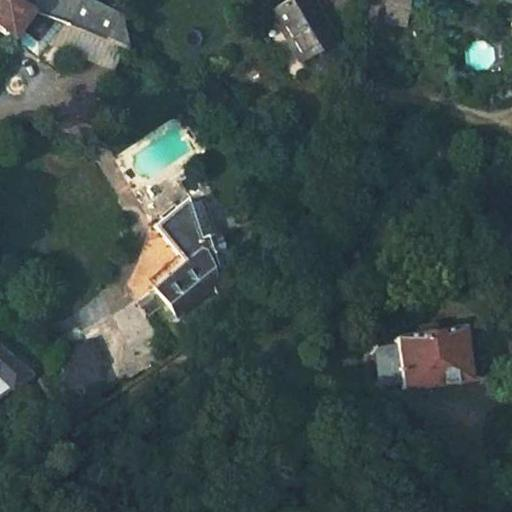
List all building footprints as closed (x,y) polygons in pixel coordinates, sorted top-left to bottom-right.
[(119,15),(88,0),(0,0),(0,27),(10,35),(19,24),(39,37),(55,16),(124,46),(119,15)] [(337,38),(314,0),(281,0),(268,9),(301,60),(337,38)] [(408,0),(387,0),(383,23),(404,27),(408,0)] [(200,242),(186,202),(157,225),(185,263),(153,285),(172,315),(219,283),(206,241),(200,242)] [(466,379),(458,329),(394,339),(395,346),(378,349),(374,355),(379,383),(385,387),(402,384),(403,391),(466,379)] [(0,349),(0,396),(29,373),(0,349)] [(72,421),(102,399),(73,353),(61,361),(68,407),(72,421)] [(68,407),(61,361),(41,383),(68,407)] [(471,443),(432,422),(424,439),(416,455),(455,477),(458,470),(468,474),(479,453),(469,448),(471,443)]
